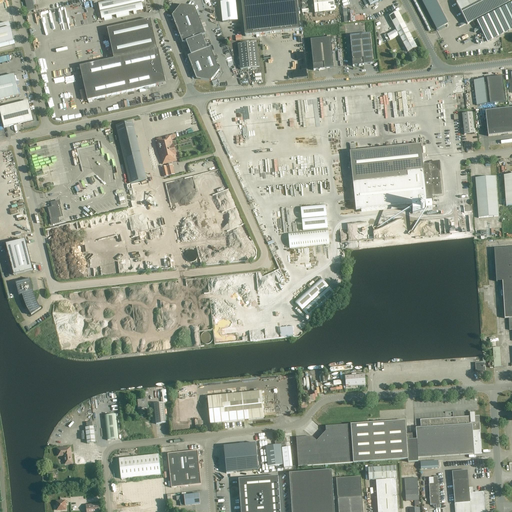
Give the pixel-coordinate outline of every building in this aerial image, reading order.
[(35,10),(32,0),(24,0),(28,12),(35,10)] [(143,0),(105,0),(98,2),(102,19),(104,18),(105,20),(112,19),(112,16),(116,15),(117,18),(129,15),(129,13),(133,12),(134,14),(137,14),(136,12),(141,11),(143,10),(142,3),(144,2),(143,0)] [(300,31),(296,0),(241,0),(245,36),(300,31)] [(313,0),(315,14),(335,11),(333,0),(313,0)] [(421,0),(437,30),(448,24),(435,0),(421,0)] [(511,0),(454,0),(455,1),(457,0),(461,0),(456,3),(467,25),(476,20),(477,22),(487,42),(511,28),(511,0)] [(235,1),(220,2),(222,22),(238,21),(235,1)] [(172,16),(182,43),(186,42),(188,47),(187,47),(188,51),(189,50),(191,55),(188,57),(196,79),(210,81),(211,81),(219,71),(210,48),(207,49),(205,45),(208,44),(206,39),(204,40),(202,36),(205,34),(195,7),(181,5),(180,6),(172,16)] [(390,41),(399,36),(408,52),(417,48),(414,42),(398,12),(389,16),(396,30),(387,35),(390,41)] [(107,29),(114,59),(80,67),(87,101),(161,85),(165,79),(158,50),(157,50),(151,20),(107,29)] [(0,47),(15,44),(10,23),(0,25),(0,47)] [(370,34),(350,36),(352,60),(353,67),(357,66),(358,67),(359,66),(364,66),(364,65),(373,64),(370,34)] [(313,64),(313,71),(318,70),(319,71),(320,70),(324,70),(324,69),(333,68),(330,38),(310,40),(313,64)] [(240,70),(259,68),(257,43),(238,45),(240,70)] [(14,75),(0,78),(0,100),(19,96),(14,75)] [(483,79),(473,80),(476,106),(505,102),(502,77),(486,79),(487,84),(484,84),(483,79)] [(0,108),(0,113),(4,128),(23,123),(23,125),(32,123),(34,119),(32,111),(30,111),(28,102),(0,108)] [(511,108),(485,111),(488,137),(511,133),(511,108)] [(472,113),(462,114),(464,135),(474,134),(472,113)] [(130,184),(144,181),(130,123),(116,126),(130,184)] [(172,141),(171,142),(170,136),(165,138),(166,141),(162,142),(161,138),(157,140),(158,145),(157,145),(159,155),(160,155),(163,164),(176,161),(175,156),(176,156),(172,141)] [(353,183),(356,210),(412,204),(413,213),(432,211),(431,203),(433,202),(433,196),(442,195),(439,171),(439,165),(437,163),(430,163),(430,164),(423,165),(421,145),(350,152),(353,183)] [(166,166),(168,176),(175,175),(172,165),(166,166)] [(97,192),(107,183),(98,173),(92,178),(97,184),(93,187),(97,192)] [(188,201),(183,177),(171,180),(177,211),(185,209),(183,202),(188,201)] [(475,178),(478,218),(498,217),(495,177),(475,178)] [(63,217),(59,202),(54,203),(55,207),(48,209),(51,220),(52,225),(60,223),(58,218),(63,217)] [(301,208),(302,219),(327,216),(326,206),(301,208)] [(327,218),(302,220),(303,231),(328,228),(327,218)] [(328,229),(288,233),(289,248),(329,244),(328,229)] [(33,271),(25,240),(6,244),(13,275),(33,271)] [(511,247),(494,249),(496,282),(502,281),(505,319),(509,318),(509,330),(511,330),(511,247)] [(197,254),(196,253),(196,252),(195,251),(194,251),(193,250),(192,250),(191,250),(190,250),(189,250),(188,251),(187,251),(186,252),(186,253),(185,254),(185,255),(185,256),(185,257),(185,258),(185,259),(186,260),(187,261),(188,262),(189,262),(190,262),(191,262),(192,262),(193,262),(194,262),(195,261),(196,261),(196,260),(197,259),(197,258),(197,257),(197,256),(197,255),(197,254)] [(34,295),(33,292),(30,279),(30,280),(15,283),(19,296),(22,295),(23,298),(24,302),(25,305),(27,308),(29,312),(31,315),(39,310),(41,309),(39,306),(38,303),(36,300),(35,297),(34,295)] [(295,303),(310,319),(336,295),(321,279),(295,303)] [(213,338),(213,337),(212,336),(212,335),(211,334),(210,333),(209,333),(209,332),(208,332),(207,332),(206,332),(205,332),(204,332),(204,333),(203,333),(202,334),(201,335),(201,336),(200,337),(200,338),(200,339),(200,340),(201,340),(201,341),(201,342),(202,342),(202,343),(203,343),(204,344),(205,344),(206,344),(207,344),(208,344),(209,344),(210,343),(211,343),(211,342),(212,341),(212,340),(213,339),(213,338)] [(476,363),(477,370),(478,372),(485,371),(485,363),(476,363)] [(345,377),(346,387),(358,386),(358,389),(365,389),(364,385),(365,385),(365,375),(359,376),(347,377),(345,377)] [(240,394),(236,394),(208,397),(210,424),(264,418),(261,392),(240,394)] [(450,415),(456,414),(455,410),(451,410),(451,408),(453,408),(453,404),(452,397),(447,398),(448,407),(449,407),(450,415)] [(138,409),(148,408),(147,400),(137,401),(138,409)] [(190,415),(188,400),(182,401),(176,402),(178,416),(190,415)] [(154,404),(154,409),(156,424),(166,423),(164,403),(154,404)] [(481,453),(479,416),(474,416),(474,414),(470,415),(470,417),(459,417),(420,420),(421,428),(416,428),(416,434),(416,435),(406,435),(406,434),(405,421),(351,425),(348,425),(351,463),(353,463),(408,459),(408,463),(406,463),(406,466),(414,465),(419,465),(418,462),(418,458),(474,454),(481,453)] [(106,438),(119,436),(116,415),(103,417),(106,438)] [(152,427),(150,416),(127,418),(128,430),(152,427)] [(298,467),(351,463),(348,425),(325,426),(326,431),(317,441),(311,437),(296,438),(298,467)] [(93,427),(85,428),(87,444),(95,443),(93,427)] [(266,446),(268,466),(284,465),(284,468),(292,467),(290,447),(286,448),(285,442),(284,441),(276,442),(276,445),(266,446)] [(223,447),(226,474),(258,470),(256,443),(223,447)] [(70,448),(57,449),(58,456),(64,455),(65,464),(72,464),(70,448)] [(197,451),(187,452),(189,463),(199,462),(197,451)] [(187,452),(177,453),(179,470),(189,469),(189,463),(187,452)] [(167,454),(169,471),(179,470),(177,453),(167,454)] [(159,455),(119,459),(121,479),(161,475),(159,455)] [(420,462),(421,469),(439,468),(438,461),(420,462)] [(200,473),(199,462),(189,463),(189,469),(190,475),(200,473)] [(397,511),(398,511),(396,480),(396,479),(397,479),(396,466),(368,468),(369,480),(385,479),(385,480),(376,481),(377,511),(397,511)] [(201,485),(200,473),(190,475),(189,469),(179,470),(181,487),(201,485)] [(169,471),(171,488),(181,487),(179,470),(169,471)] [(334,511),(331,470),(289,474),(291,504),(291,511),(334,511)] [(452,472),(455,511),(485,511),(484,492),(473,493),(472,489),(471,488),(469,488),(467,471),(452,472)] [(240,511),(280,511),(278,476),(238,479),(240,511)] [(362,511),(362,497),(360,482),(360,477),(336,479),(337,499),(338,511),(362,511)] [(419,501),(418,490),(417,478),(404,479),(406,502),(414,501),(415,506),(419,506),(419,501)] [(440,509),(438,484),(438,478),(433,478),(433,484),(429,484),(430,505),(433,505),(433,507),(434,508),(436,507),(436,509),(440,509)] [(161,481),(122,484),(124,504),(163,500),(163,499),(161,481)] [(177,501),(179,500),(180,506),(200,504),(199,494),(176,497),(177,501)] [(65,501),(56,502),(57,511),(66,510),(65,501)]
